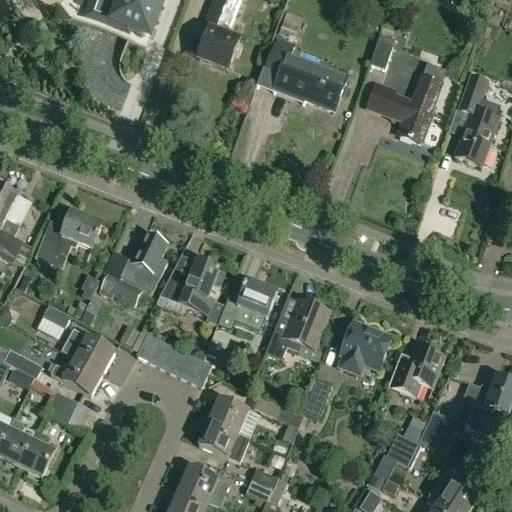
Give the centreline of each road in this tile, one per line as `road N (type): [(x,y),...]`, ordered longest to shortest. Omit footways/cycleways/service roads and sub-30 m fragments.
road 1 (tertiary): [(511,313),(0,118)]
road 2 (residential): [(136,511),(184,408),(130,384),(66,511)]
